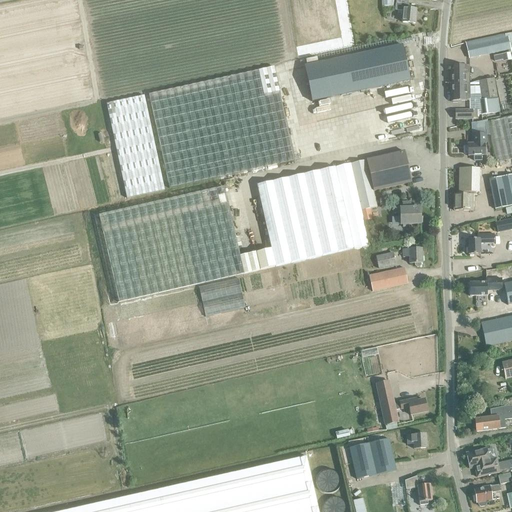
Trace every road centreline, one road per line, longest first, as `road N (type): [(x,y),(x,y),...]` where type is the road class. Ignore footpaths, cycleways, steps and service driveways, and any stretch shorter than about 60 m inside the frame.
road 1 (unclassified): [(466,511),(450,430),(441,97),(448,0)]
road 2 (unknown): [(0,121),(96,100),(82,0)]
